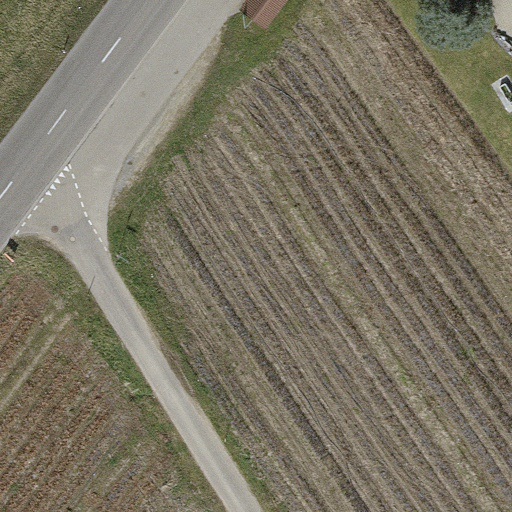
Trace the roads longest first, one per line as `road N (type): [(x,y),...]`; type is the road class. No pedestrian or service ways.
road 1 (unclassified): [(26,165),(244,511)]
road 2 (tertiary): [(152,0),(26,165)]
